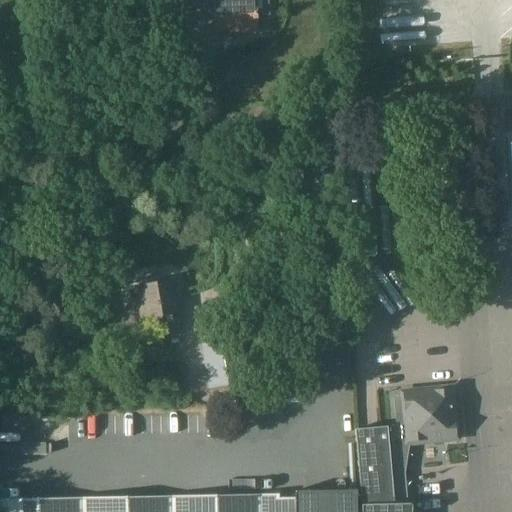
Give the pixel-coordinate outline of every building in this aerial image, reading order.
[(181,0),(182,7),(211,5),(212,31),(230,30),(230,32),(256,31),(255,16),(267,15),(266,0),(181,0)] [(172,279),(129,287),(133,309),(138,308),(141,321),(166,317),(168,331),(180,329),(172,279)] [(359,505),(359,509),(358,511),(411,511),(411,504),(406,504),(403,475),(409,442),(454,438),(449,390),(402,395),(402,397),(393,398),(396,426),(387,427),(393,504),(359,505)] [(198,478),(198,453),(70,454),(69,437),(0,437),(0,480),(56,479),(56,501),(109,500),(109,479),(198,478)] [(213,477),(258,475),(257,450),(212,452),(213,477)] [(357,511),(357,499),(63,502),(0,502),(0,511),(357,511)]
